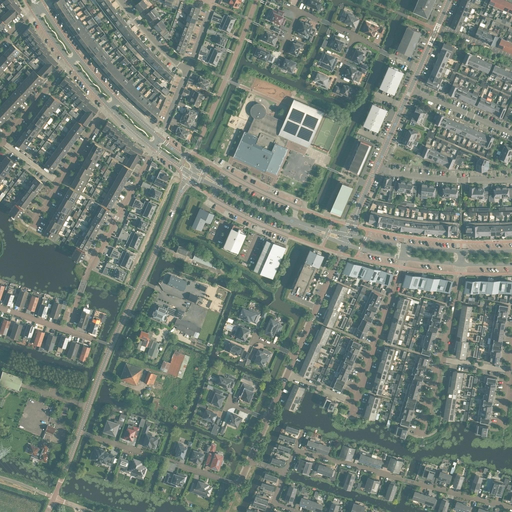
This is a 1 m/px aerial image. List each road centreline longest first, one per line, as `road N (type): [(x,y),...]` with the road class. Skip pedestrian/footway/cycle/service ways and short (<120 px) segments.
road 1 (tertiary): [(80,431),(190,174)]
road 2 (residential): [(295,449),(511,508)]
road 3 (residential): [(66,330),(153,147)]
road 4 (residential): [(353,400),(402,257)]
road 5 (residential): [(31,223),(107,106)]
road 6 (residential): [(511,177),(375,169)]
road 7 (residential): [(295,355),(343,243)]
